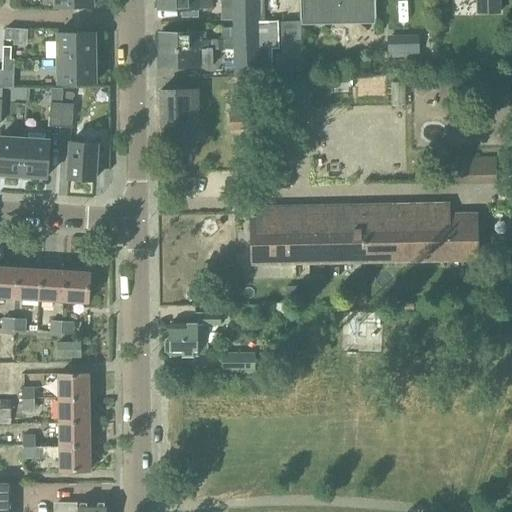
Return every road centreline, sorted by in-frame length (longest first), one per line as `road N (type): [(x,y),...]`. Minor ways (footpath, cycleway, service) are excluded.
road 1 (residential): [(141,511),(137,221)]
road 2 (residential): [(137,221),(134,18)]
road 3 (residential): [(0,211),(137,221)]
road 4 (residential): [(134,18),(0,17)]
